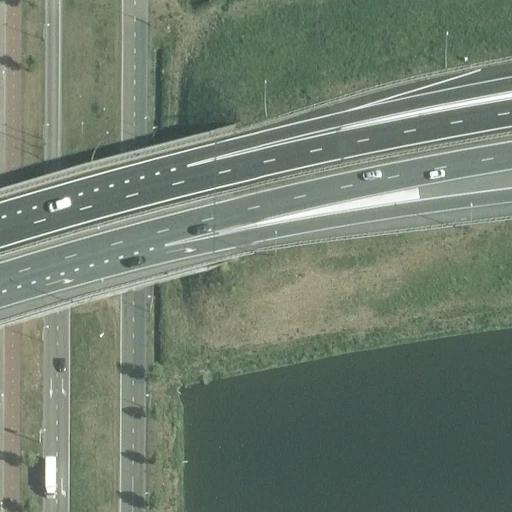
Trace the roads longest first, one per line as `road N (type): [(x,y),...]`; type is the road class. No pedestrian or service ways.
road 1 (primary): [(129,511),(133,0)]
road 2 (primary): [(53,0),(49,511)]
road 3 (motorway): [(147,243),(212,217),(511,155)]
road 4 (motorway): [(147,243),(211,243),(511,194)]
road 5 (motorway): [(511,84),(336,119),(212,173)]
road 6 (motorway): [(511,112),(212,173)]
road 7 (motorway): [(212,173),(0,232)]
road 8 (motorway): [(0,278),(147,243)]
